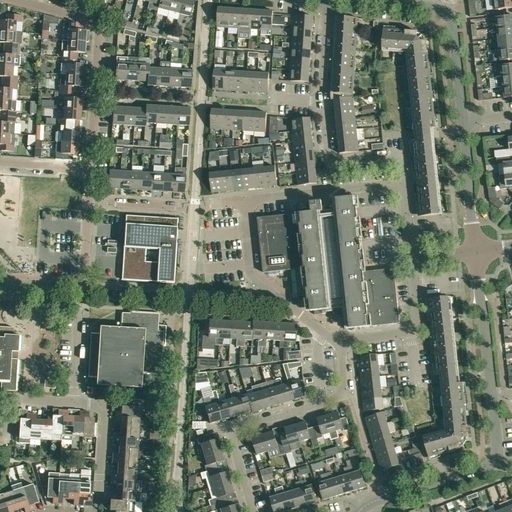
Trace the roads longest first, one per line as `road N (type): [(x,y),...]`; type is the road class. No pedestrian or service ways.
road 1 (unclassified): [(252,511),(233,430),(341,395),(340,339)]
road 2 (unclassified): [(370,503),(495,462),(492,396)]
road 3 (unclassified): [(463,123),(451,13),(387,0)]
road 4 (residential): [(403,183),(400,153),(328,161),(322,101)]
road 5 (unclassified): [(403,183),(243,200)]
road 6 (residential): [(80,17),(98,31),(90,168)]
road 7 (unclassified): [(492,396),(475,252)]
road 8 (unclassified): [(340,339),(414,327),(411,259)]
road 9 (residential): [(72,402),(103,410),(97,511)]
road 10 (unclassified): [(475,252),(463,123)]
